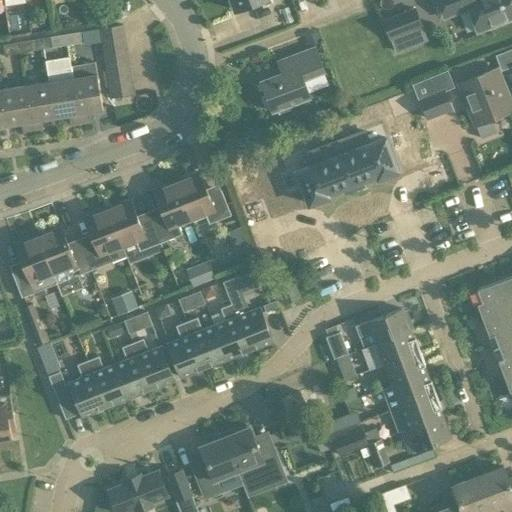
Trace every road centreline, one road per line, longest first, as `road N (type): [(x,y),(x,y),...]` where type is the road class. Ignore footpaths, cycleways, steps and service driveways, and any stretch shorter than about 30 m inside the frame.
road 1 (residential): [(423,275),(327,313),(263,376),(80,455),(62,487),(60,511)]
road 2 (residential): [(196,66),(179,114),(155,131),(0,191)]
road 3 (residential): [(423,275),(481,424)]
